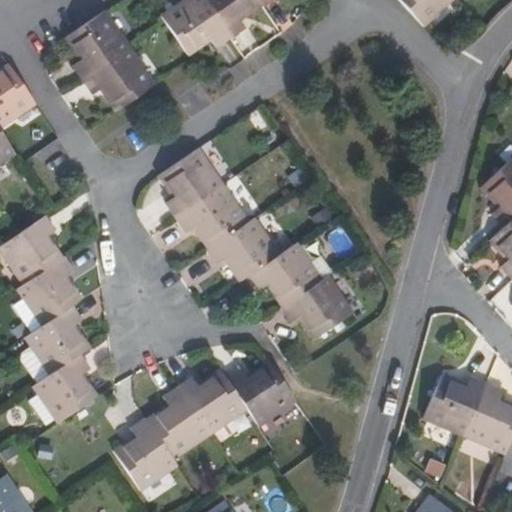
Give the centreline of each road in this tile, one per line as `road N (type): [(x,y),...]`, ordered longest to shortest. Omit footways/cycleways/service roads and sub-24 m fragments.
road 1 (residential): [(106,189),(348,17),(358,0)]
road 2 (residential): [(421,251),(351,511)]
road 3 (residential): [(462,89),(421,251)]
road 4 (residential): [(421,251),(511,349)]
road 5 (residential): [(367,0),(462,89)]
